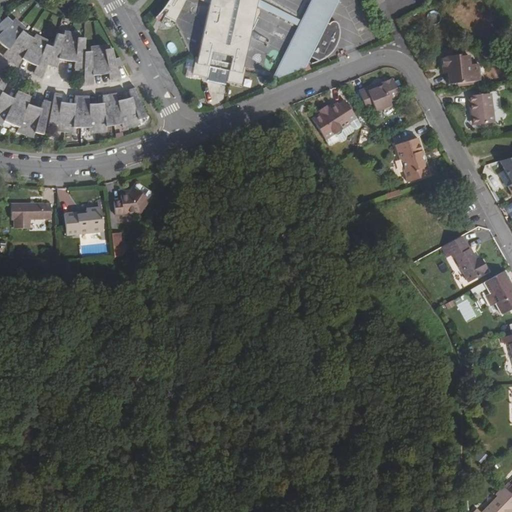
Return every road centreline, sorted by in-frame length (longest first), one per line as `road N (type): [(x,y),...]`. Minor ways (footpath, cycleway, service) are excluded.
road 1 (residential): [(183,136),(394,56),(413,70),(511,248)]
road 2 (residential): [(0,161),(102,164),(183,136)]
road 3 (residential): [(111,0),(183,136)]
